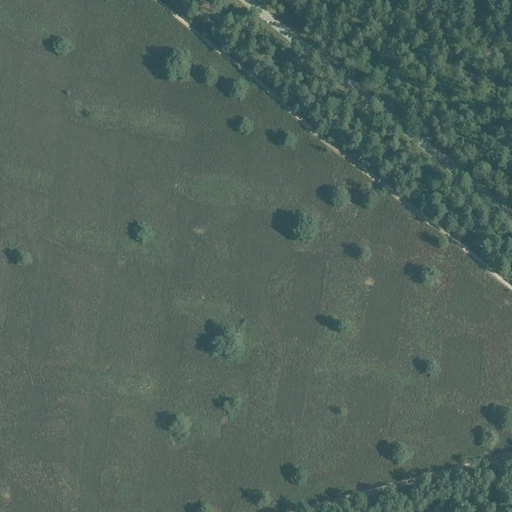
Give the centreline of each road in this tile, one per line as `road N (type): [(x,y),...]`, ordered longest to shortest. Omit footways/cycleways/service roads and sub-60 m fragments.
road 1 (track): [(155,0),(511,287)]
road 2 (unclassified): [(511,218),(244,0)]
road 3 (track): [(323,511),(501,464)]
